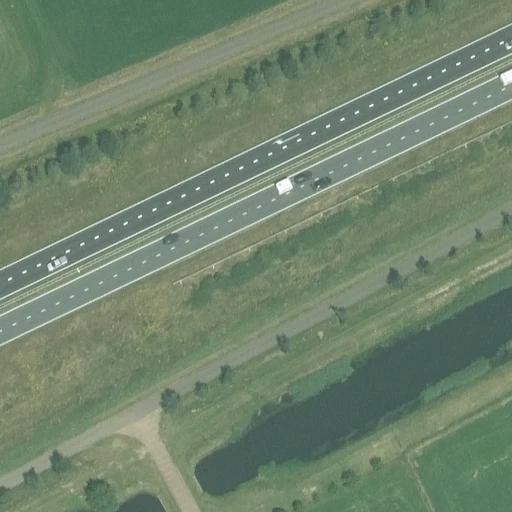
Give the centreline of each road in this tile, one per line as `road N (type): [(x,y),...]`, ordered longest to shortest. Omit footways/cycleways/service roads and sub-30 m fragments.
road 1 (unclassified): [(511,209),(0,487)]
road 2 (trunk): [(0,323),(511,76)]
road 3 (trunk): [(511,46),(0,291)]
road 4 (unclassified): [(0,148),(353,0)]
